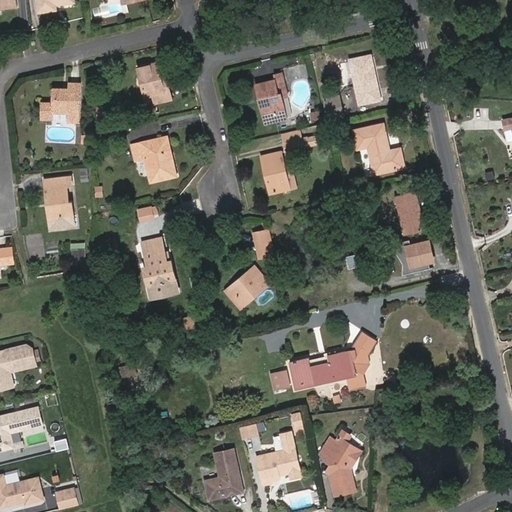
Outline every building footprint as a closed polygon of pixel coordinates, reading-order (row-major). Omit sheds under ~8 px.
[(16,0),(0,0),(0,9),(17,7),(16,0)] [(74,0),(37,0),(39,12),(57,10),(56,4),(75,2),(74,0)] [(297,17),(306,15),(303,6),(295,8),(297,17)] [(370,70),(367,56),(351,60),(361,104),(382,99),(375,69),(370,70)] [(162,77),(158,62),(138,67),(146,96),(154,94),(156,102),(172,98),(168,81),(163,82),(162,77)] [(288,97),(284,78),(257,84),(260,99),(264,98),(268,115),(286,111),(283,98),(288,97)] [(69,89),(53,88),(53,103),(42,103),(41,120),(53,119),(53,113),(69,113),(69,123),(82,123),(82,82),(69,82),(69,89)] [(345,116),(341,96),(326,99),(330,119),(345,116)] [(260,99),(266,122),(287,118),(286,111),(268,115),(264,98),(260,99)] [(391,150),(385,124),(354,131),(359,148),(366,146),(367,144),(369,146),(376,173),(406,167),(403,153),(392,155),(391,150)] [(172,154),(168,137),(161,138),(165,155),(172,154)] [(310,146),(308,137),(285,142),(287,151),(310,146)] [(165,155),(161,138),(133,144),(136,159),(146,158),(152,182),(178,176),(172,154),(165,155)] [(403,153),(402,147),(391,150),(392,155),(403,153)] [(287,171),(282,151),(262,156),(271,194),(282,191),(281,187),(290,185),(287,171)] [(282,191),(298,188),(294,169),(287,171),(290,185),(281,187),(282,191)] [(73,186),(72,176),(48,179),(49,188),(46,188),(48,205),(52,204),(54,216),(50,217),(51,228),(76,226),(73,201),(71,201),(69,187),(73,186)] [(426,229),(417,191),(397,196),(406,234),(426,229)] [(142,219),(162,215),(159,203),(139,207),(142,219)] [(277,254),(272,234),(271,229),(258,233),(264,257),(277,254)] [(168,260),(163,237),(142,242),(149,267),(146,268),(150,282),(154,281),(158,296),(179,291),(172,259),(168,260)] [(73,259),(87,259),(87,241),(73,241),(73,259)] [(430,248),(429,241),(409,246),(413,266),(434,262),(432,255),(435,254),(434,247),(430,248)] [(238,288),(235,285),(229,290),(243,307),(270,283),(257,266),(249,273),(251,276),(238,288)] [(249,273),(235,285),(238,288),(251,276),(249,273)] [(153,297),(158,296),(154,281),(150,282),(153,297)] [(205,323),(203,315),(185,319),(187,327),(205,323)] [(378,342),(364,332),(357,343),(370,352),(378,342)] [(40,363),(36,347),(31,343),(0,350),(0,388),(0,389),(6,387),(10,381),(9,377),(14,370),(40,363)] [(310,360),(309,357),(291,361),(297,384),(312,380),(313,384),(329,380),(328,377),(348,372),(351,379),(365,376),(364,374),(371,366),(369,355),(370,352),(357,343),(355,345),(352,349),(347,351),(337,353),(337,350),(331,351),(332,355),(330,355),(331,361),(312,365),(310,360)] [(326,352),(326,356),(310,360),(312,365),(331,361),(330,355),(332,355),(331,351),(326,352)] [(138,376),(136,365),(121,369),(123,379),(133,377),(138,376)] [(17,385),(14,370),(9,377),(10,381),(6,387),(17,385)] [(286,385),(283,372),(273,374),(276,387),(286,385)] [(352,386),(367,383),(365,376),(351,379),(352,386)] [(409,382),(408,376),(397,378),(399,385),(409,382)] [(125,389),(135,387),(133,377),(123,379),(125,389)] [(0,450),(18,446),(14,431),(47,423),(42,405),(0,415),(0,450)] [(242,436),(258,433),(255,422),(240,425),(242,436)] [(349,435),(343,430),(337,438),(345,442),(348,438),(349,435)] [(282,435),(286,451),(258,458),(264,484),(273,482),(272,480),(280,478),(279,474),(283,473),(283,474),(290,473),(290,475),(301,472),(292,433),(282,435)] [(337,438),(336,441),(330,437),(326,445),(332,449),(324,462),(330,466),(328,469),(336,475),(335,477),(331,478),(336,495),(357,490),(352,468),(352,467),(347,464),(359,446),(348,438),(345,442),(337,438)] [(320,453),(323,461),(324,462),(332,449),(326,445),(320,453)] [(352,468),(363,450),(359,446),(347,464),(352,467),(352,468)] [(216,452),(221,477),(219,481),(206,483),(209,498),(243,491),(234,449),(216,452)] [(326,472),(331,474),(331,478),(335,477),(336,475),(328,469),(326,472)] [(6,472),(0,473),(0,492),(3,505),(29,499),(29,501),(46,497),(41,476),(9,483),(6,472)] [(78,487),(60,491),(64,508),(82,504),(78,487)]
